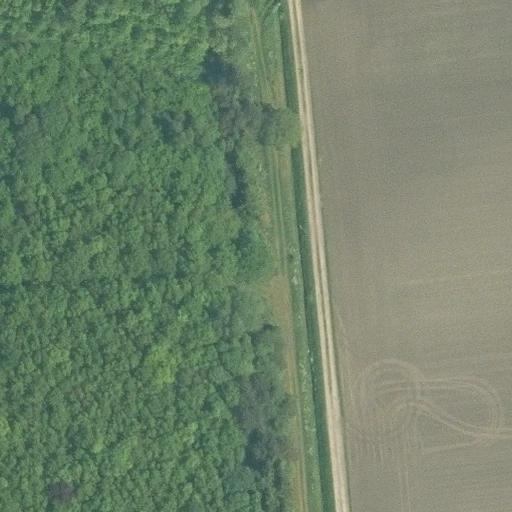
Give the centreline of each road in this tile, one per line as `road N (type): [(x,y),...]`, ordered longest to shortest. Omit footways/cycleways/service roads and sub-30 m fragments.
road 1 (track): [(289,0),(341,511)]
road 2 (track): [(0,302),(282,291),(302,511)]
